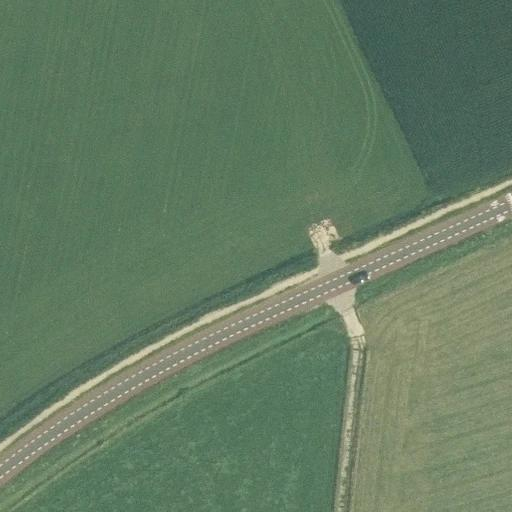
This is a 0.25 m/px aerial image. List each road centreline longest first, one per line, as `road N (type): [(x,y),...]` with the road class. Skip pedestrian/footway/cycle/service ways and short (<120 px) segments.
road 1 (tertiary): [(0,471),(176,360),(334,288)]
road 2 (unclassified): [(341,511),(355,340),(334,288)]
road 3 (tertiary): [(334,288),(511,209)]
